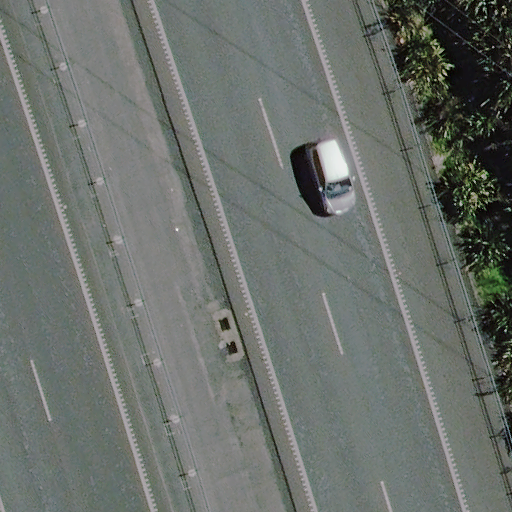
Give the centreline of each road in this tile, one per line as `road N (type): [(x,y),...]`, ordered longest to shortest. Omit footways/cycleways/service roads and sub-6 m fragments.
road 1 (motorway): [(223,0),(332,319),(385,511)]
road 2 (motorway): [(73,511),(0,261)]
